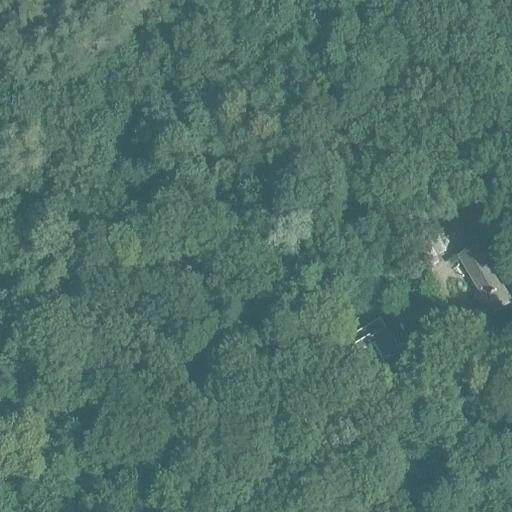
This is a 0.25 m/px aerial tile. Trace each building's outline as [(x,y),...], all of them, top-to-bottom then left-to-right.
[(379,61),(355,22),(325,40),(350,80),(379,61)] [(342,90),(351,85),(348,80),(339,85),(342,90)] [(0,232),(31,214),(17,191),(0,200),(0,232)] [(303,256),(279,217),(249,235),(274,275),(303,256)] [(491,317),(510,305),(501,290),(500,291),(474,248),(458,258),(484,301),(482,302),(491,317)] [(430,290),(438,303),(444,301),(436,287),(430,290)] [(387,373),(404,362),(379,320),(331,348),(357,391),(374,381),(367,368),(380,360),(387,373)] [(465,440),(468,446),(475,442),(471,435),(465,440)] [(483,511),(502,501),(488,478),(430,511),(483,511)]
